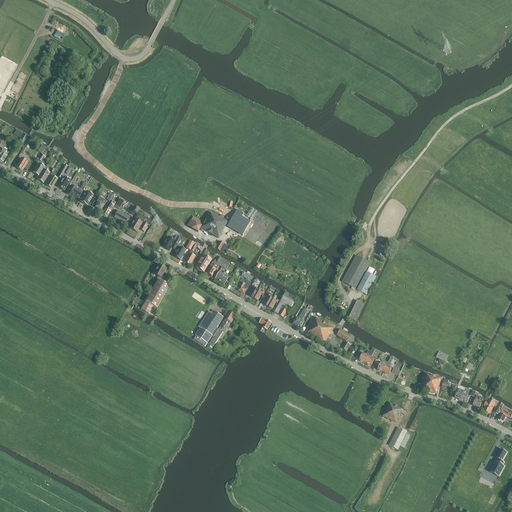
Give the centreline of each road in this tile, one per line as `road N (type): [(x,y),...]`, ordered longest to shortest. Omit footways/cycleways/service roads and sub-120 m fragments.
road 1 (track): [(511,85),(450,117),(397,181),(369,222),(368,243),(338,281),(349,301)]
road 2 (residential): [(511,432),(303,338)]
road 3 (residential): [(163,259),(0,166)]
road 4 (unclassified): [(303,338),(163,259)]
road 5 (residential): [(47,0),(131,59),(146,51),(163,18)]
